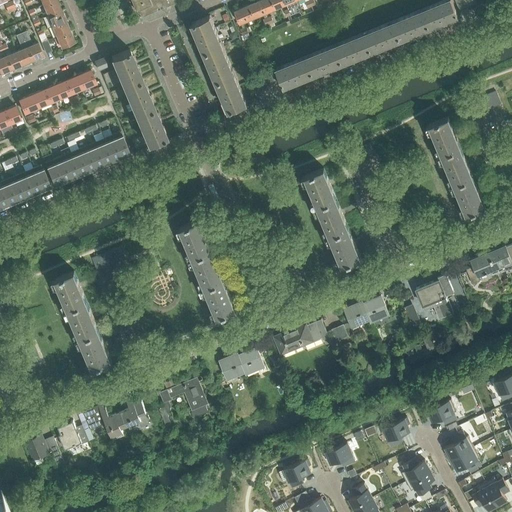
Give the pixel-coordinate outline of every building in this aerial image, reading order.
[(57,0),(53,0),(44,4),(48,15),(61,9),(57,0)] [(132,0),(137,11),(140,10),(142,17),(158,10),(157,7),(163,5),(164,7),(180,0),(132,0)] [(250,3),(249,4),(255,17),(265,12),(260,0),(258,0),(255,1),(250,4),(250,3)] [(260,0),(265,12),(276,8),(272,0),(260,0)] [(447,20),(446,20),(456,16),(458,15),(452,0),(443,0),(422,9),(429,27),(431,26),(440,22),(440,23),(441,22),(445,20),(446,20),(447,20)] [(466,9),(466,8),(462,0),(455,0),(460,11),(461,10),(465,8),(466,9)] [(469,0),(462,0),(466,8),(467,8),(471,6),(472,6),(469,0)] [(249,4),(244,6),(235,10),(240,23),(255,17),(249,4)] [(61,9),(48,15),(53,25),(65,20),(61,9)] [(422,9),(393,21),(400,39),(402,38),(401,38),(412,34),(413,34),(412,34),(416,32),(417,32),(418,32),(417,32),(427,28),(429,27),(422,9)] [(199,39),(200,40),(204,49),(204,50),(205,52),(223,44),(210,14),(192,22),(193,24),(197,34),(197,35),(198,35),(199,39)] [(65,20),(53,25),(57,36),(70,30),(65,20)] [(389,43),(398,39),(398,40),(400,39),(393,21),(364,32),(371,51),(373,50),(382,46),(383,46),(383,45),(388,44),(389,43)] [(247,26),(240,29),(243,35),(249,32),(247,26)] [(26,30),(21,32),(33,59),(37,57),(43,54),(38,41),(32,44),(26,30)] [(70,30),(57,36),(62,46),(75,41),(70,30)] [(22,48),(17,50),(22,63),(27,61),(28,61),(33,59),(21,32),(16,34),(22,48)] [(364,32),(334,44),(342,62),(343,62),(353,58),(354,57),(358,55),(358,56),(360,55),(370,51),(371,51),(364,32)] [(47,40),(42,42),(46,53),(52,50),(47,40)] [(212,69),(216,78),(217,81),(235,73),(223,44),(205,52),(205,53),(209,63),(210,64),(212,68),(212,69)] [(324,70),(326,69),(325,69),(329,67),(330,67),(331,67),(340,63),(342,62),(334,44),(305,56),(313,74),(314,74),(314,73),(324,69),(324,70)] [(111,56),(123,85),(142,77),(141,76),(137,66),(134,60),(130,50),(129,48),(111,56)] [(17,50),(6,55),(12,68),(16,66),(16,65),(22,63),(22,64),(22,63),(17,50)] [(0,57),(0,69),(1,72),(7,70),(12,68),(6,55),(0,57)] [(108,65),(104,57),(104,56),(94,60),(98,69),(108,65)] [(296,81),(300,79),(301,79),(311,75),(313,74),(305,56),(276,68),(277,69),(282,81),(284,86),(286,85),(295,81),(296,81)] [(81,72),(79,74),(84,86),(96,81),(90,69),(81,72)] [(281,81),(282,81),(277,69),(271,71),(276,83),(280,81),(281,81)] [(271,85),(275,83),(276,83),(271,71),(265,73),(270,85),(271,85)] [(222,91),(221,92),(222,93),(224,96),(224,97),(224,98),(228,107),(229,110),(247,102),(235,73),(217,81),(217,82),(218,82),(222,91)] [(270,86),(270,85),(265,73),(260,76),(265,88),(265,87),(270,85),(270,86)] [(70,77),(67,79),(72,91),(84,86),(79,74),(76,75),(76,74),(75,75),(70,77)] [(260,76),(254,78),(259,90),(260,90),(260,89),(264,87),(264,88),(265,88),(260,76)] [(142,77),(123,85),(136,114),(154,107),(153,105),(149,95),(149,94),(148,94),(146,90),(147,90),(146,89),(142,79),(142,77)] [(67,79),(60,81),(55,84),(55,83),(60,96),(72,91),(67,79)] [(54,84),(55,84),(49,86),(43,89),(48,101),(60,96),(55,83),(54,84)] [(98,87),(92,89),(94,95),(101,92),(98,87)] [(34,92),(33,92),(33,93),(31,94),(36,107),(48,101),(43,89),(39,90),(34,92)] [(496,90),(490,93),(495,105),(501,102),(496,90)] [(490,93),(484,95),(489,107),(495,105),(490,93)] [(28,95),(19,99),(24,112),(36,107),(31,94),(28,95)] [(484,95),(478,98),(483,110),(489,107),(484,95)] [(478,98),(472,100),(477,112),(483,110),(478,98)] [(472,100),(467,102),(472,114),(477,112),(472,100)] [(9,107),(5,109),(10,122),(21,117),(15,105),(9,107)] [(154,107),(136,114),(148,143),(166,136),(165,134),(161,124),(161,123),(159,119),(159,118),(158,118),(154,108),(155,108),(154,107)] [(0,126),(10,122),(5,109),(0,110),(0,126)] [(33,114),(27,117),(29,122),(35,120),(33,114)] [(429,124),(442,154),(461,146),(449,116),(440,120),(440,119),(435,121),(429,124)] [(120,130),(113,133),(122,154),(129,151),(120,130)] [(113,133),(104,137),(113,158),(122,154),(113,133)] [(104,137),(96,140),(105,162),(113,158),(104,137)] [(96,140),(87,144),(96,165),(105,162),(96,140)] [(372,142),(366,144),(371,156),(377,154),(372,142)] [(87,144),(79,147),(88,169),(96,165),(87,144)] [(366,144),(360,147),(365,159),(371,156),(366,144)] [(461,146),(442,154),(454,183),(473,175),(461,146)] [(79,147),(70,151),(79,172),(88,169),(79,147)] [(360,147),(354,149),(359,161),(365,159),(360,147)] [(354,149),(348,152),(353,164),(359,161),(354,149)] [(70,151),(62,155),(71,176),(79,172),(70,151)] [(348,152),(342,154),(347,166),(353,164),(348,152)] [(62,155),(53,158),(62,180),(71,176),(62,155)] [(53,158),(45,162),(54,183),(62,180),(53,158)] [(42,163),(33,167),(42,188),(51,185),(42,163)] [(33,167),(25,170),(34,192),(42,188),(33,167)] [(305,175),(317,205),(337,197),(324,167),(315,171),(311,173),(305,175)] [(25,170),(16,174),(25,195),(34,192),(25,170)] [(16,174),(8,177),(17,199),(25,195),(16,174)] [(477,209),(486,205),(473,175),(454,183),(466,213),(472,211),(477,209)] [(8,177),(0,180),(0,181),(9,202),(17,199),(8,177)] [(0,181),(0,205),(0,206),(9,202),(0,181)] [(337,197),(317,205),(330,235),(349,227),(337,197)] [(186,224),(180,227),(193,257),(212,249),(200,219),(191,223),(190,222),(186,224)] [(352,260),(361,257),(349,227),(330,235),(342,264),(348,262),(352,260)] [(488,251),(496,268),(503,265),(504,267),(505,267),(505,268),(511,266),(511,243),(507,246),(506,244),(488,251)] [(98,269),(127,257),(122,245),(93,257),(98,269)] [(193,257),(205,286),(224,278),(212,249),(193,257)] [(467,268),(466,268),(472,283),(478,281),(476,276),(485,272),(485,273),(488,272),(488,271),(496,268),(488,251),(471,258),(474,266),(467,269),(467,268)] [(61,276),(56,278),(68,308),(87,300),(75,270),(66,274),(61,276)] [(438,279),(416,288),(425,309),(434,305),(439,317),(454,311),(447,294),(454,291),(446,273),(439,276),(438,276),(439,277),(438,277),(439,278),(438,278),(438,279)] [(237,308),(224,278),(205,286),(217,316),(223,314),(228,312),(237,308)] [(370,318),(371,320),(390,313),(381,293),(363,301),(370,318)] [(363,298),(344,306),(350,321),(343,324),(344,324),(345,328),(370,318),(363,301),(363,298)] [(68,308),(81,338),(100,330),(87,300),(68,308)] [(286,330),(274,335),(282,354),(323,337),(323,339),(329,336),(322,318),(316,320),(292,330),(292,328),(287,331),(286,330)] [(345,328),(344,324),(343,324),(332,328),(337,339),(348,335),(345,328)] [(112,359),(100,330),(81,338),(93,367),(99,365),(103,363),(112,359)] [(246,370),(246,372),(265,364),(257,345),(239,352),(246,370)] [(238,350),(220,358),(228,377),(246,370),(239,352),(238,350)] [(511,372),(495,380),(502,398),(511,394),(511,387),(511,386),(511,372)] [(193,378),(167,388),(160,391),(164,401),(166,405),(159,408),(165,422),(171,420),(167,411),(171,409),(167,400),(173,398),(172,396),(186,390),(194,408),(192,408),(195,415),(209,410),(206,403),(208,402),(199,380),(194,382),(192,378),(193,378)] [(130,407),(122,410),(128,425),(140,419),(142,424),(150,421),(152,420),(148,410),(146,410),(142,399),(135,402),(129,389),(124,392),(130,407)] [(451,398),(425,408),(428,415),(430,414),(433,420),(442,416),(445,422),(457,417),(454,411),(457,410),(451,398)] [(99,404),(83,411),(90,426),(85,428),(90,440),(95,438),(91,428),(106,422),(112,436),(112,435),(114,439),(124,435),(123,431),(122,427),(128,425),(122,410),(109,415),(104,401),(103,400),(98,402),(99,404)] [(407,416),(383,426),(391,444),(403,439),(400,433),(410,429),(408,423),(410,423),(407,416)] [(62,433),(60,434),(65,447),(74,444),(76,443),(82,441),(82,443),(90,440),(84,427),(78,430),(73,420),(59,426),(62,433)] [(455,441),(445,446),(448,450),(446,451),(449,458),(474,445),(468,434),(466,435),(463,429),(452,435),(455,441)] [(41,433),(27,439),(34,458),(35,458),(37,463),(39,463),(43,462),(44,460),(42,455),(49,452),(49,451),(52,450),(55,456),(62,453),(54,435),(44,439),(41,433)] [(348,440),(324,450),(327,457),(329,456),(331,462),(341,458),(343,464),(355,459),(348,440)] [(474,445),(449,458),(453,465),(455,464),(457,468),(466,463),(470,469),(481,463),(478,457),(480,456),(474,445)] [(406,469),(402,471),(407,480),(430,468),(425,458),(419,462),(416,456),(403,463),(406,469)] [(308,457),(284,467),(292,485),(304,480),(301,474),(311,470),(309,465),(311,464),(308,457)] [(430,468),(407,480),(411,489),(416,487),(419,493),(432,486),(429,480),(435,477),(430,468)] [(495,475),(486,480),(498,503),(507,498),(504,492),(510,489),(503,476),(497,479),(495,475)] [(479,489),(473,492),(480,505),(486,502),(489,508),(498,503),(486,480),(477,485),(479,489)] [(355,494),(349,497),(354,506),(373,496),(365,481),(352,488),(355,494)] [(0,511),(5,511),(9,510),(10,510),(1,489),(0,489),(1,490),(0,489),(0,511)] [(299,509),(294,511),(317,511),(330,506),(326,499),(324,500),(322,496),(312,501),(309,495),(298,501),(301,507),(299,508),(299,509)] [(373,496),(354,506),(357,511),(378,511),(381,511),(373,496)] [(441,506),(432,511),(451,511),(449,507),(447,502),(441,505),(441,506)]
